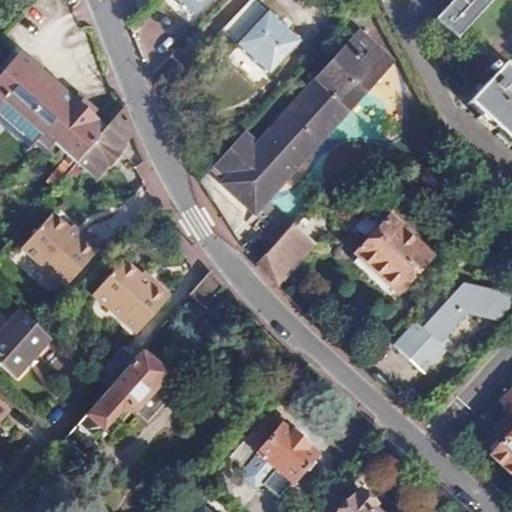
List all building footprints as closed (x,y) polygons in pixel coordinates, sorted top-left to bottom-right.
[(171,0),(188,16),(203,0),(171,0)] [(249,0),(217,33),(265,78),(295,45),(249,0)] [(452,0),(434,21),(455,40),(492,0),(452,0)] [(241,132),(209,168),(222,179),(216,184),(253,217),(309,155),(395,61),(358,27),(253,143),(241,132)] [(20,59),(53,80),(64,62),(31,41),(20,59)] [(71,167),(101,133),(87,120),(91,115),(78,104),(74,109),(13,57),(0,72),(0,105),(36,136),(32,141),(46,151),(49,148),(71,167)] [(511,79),(501,69),(466,107),(511,148),(511,79)] [(0,105),(0,132),(22,152),(32,141),(36,136),(0,105)] [(130,128),(122,109),(101,133),(71,167),(92,184),(122,151),(114,144),(121,137),(130,128)] [(133,137),(130,128),(121,137),(125,147),(133,137)] [(114,144),(122,151),(125,147),(121,137),(114,144)] [(352,227),(363,215),(357,211),(347,222),(352,227)] [(365,213),(363,215),(352,227),(348,232),(358,241),(343,260),(390,301),(423,263),(365,213)] [(97,250),(80,237),(77,240),(67,231),(50,216),(20,251),(63,288),(97,250)] [(77,240),(80,237),(70,228),(67,231),(77,240)] [(290,228),(254,267),(265,281),(275,290),(312,248),(290,228)] [(148,287),(137,278),(119,262),(90,297),(135,336),(168,298),(151,283),(148,287)] [(141,274),(137,278),(148,287),(151,283),(141,274)] [(210,274),(201,284),(189,298),(201,308),(221,285),(210,274)] [(443,293),(426,311),(433,318),(419,334),(416,333),(397,354),(415,371),(424,363),(431,369),(449,350),(442,344),(468,316),(466,312),(467,311),(490,318),(489,323),(493,328),(498,323),(504,300),(475,293),(473,300),(443,293)] [(42,331),(17,309),(0,328),(0,362),(15,376),(49,337),(42,331)] [(433,318),(426,311),(391,348),(397,354),(416,333),(419,334),(433,318)] [(121,347),(95,377),(109,389),(135,360),(121,347)] [(109,389),(52,456),(83,483),(96,467),(90,462),(125,420),(137,429),(145,428),(170,398),(168,389),(159,382),(165,376),(140,354),(135,360),(109,389)] [(511,387),(493,408),(495,411),(484,425),(486,427),(474,442),(488,454),(482,463),(509,488),(511,484),(511,387)] [(0,421),(10,410),(0,401),(0,421)] [(311,457),(264,417),(229,460),(245,473),(255,462),(272,476),(262,487),(276,499),(311,457)] [(371,511),(374,509),(359,495),(344,511),(371,511)]
